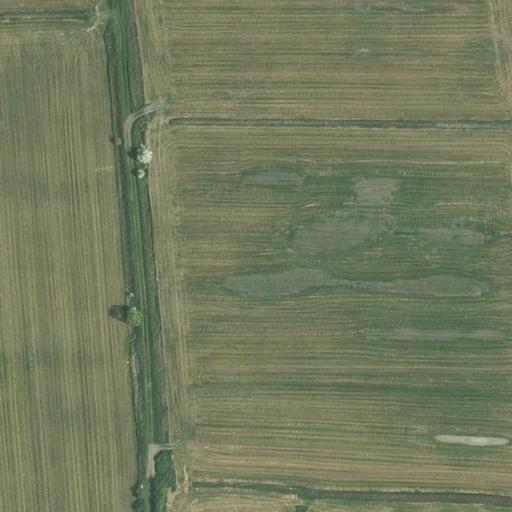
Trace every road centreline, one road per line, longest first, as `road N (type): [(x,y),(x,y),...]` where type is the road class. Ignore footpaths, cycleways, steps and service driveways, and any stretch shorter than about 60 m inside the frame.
road 1 (track): [(126,132),(156,511)]
road 2 (track): [(115,0),(126,132)]
